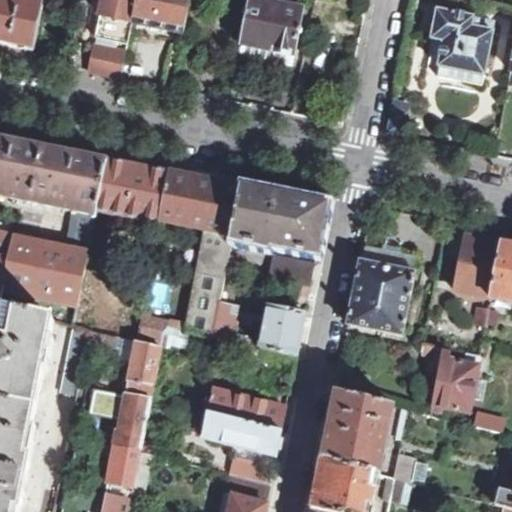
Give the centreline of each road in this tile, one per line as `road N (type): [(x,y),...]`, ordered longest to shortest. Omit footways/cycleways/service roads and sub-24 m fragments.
road 1 (unclassified): [(0,87),(359,163)]
road 2 (residential): [(290,511),(359,163)]
road 3 (residential): [(359,163),(391,0)]
road 4 (unclassified): [(359,163),(511,198)]
